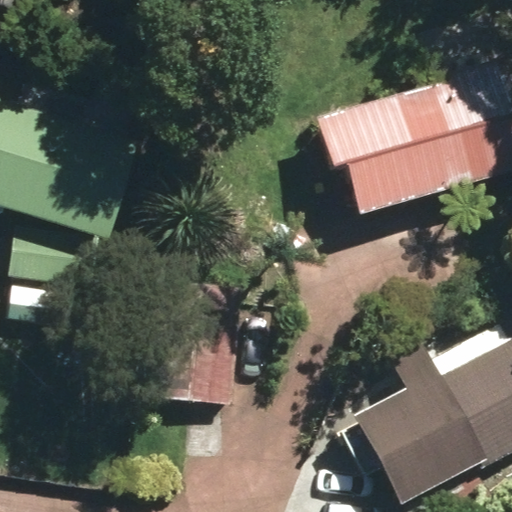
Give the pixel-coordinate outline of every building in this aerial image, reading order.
[(315,197),(331,248),(511,188),(511,158),(486,79),(286,144),(304,200),(315,197)] [(0,241),(75,268),(77,269),(115,160),(0,118),(0,241)] [(0,293),(72,302),(75,268),(0,241),(0,293)] [(511,443),(511,276),(487,290),(499,315),(433,348),(423,327),(391,343),(410,380),(359,406),(404,494),(488,451),(490,455),(511,443)] [(152,410),(217,417),(232,301),(167,293),(152,410)] [(0,330),(33,333),(37,301),(0,297),(0,330)]
